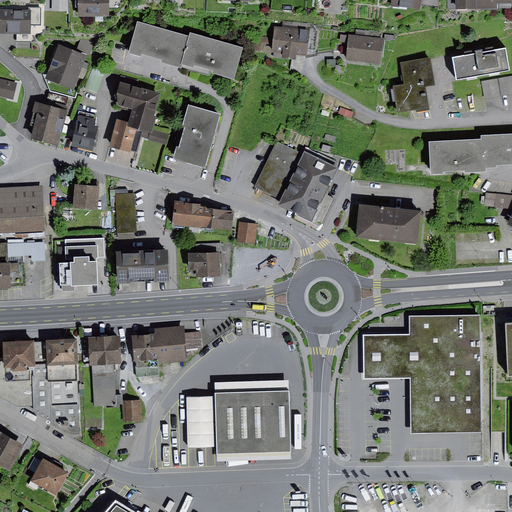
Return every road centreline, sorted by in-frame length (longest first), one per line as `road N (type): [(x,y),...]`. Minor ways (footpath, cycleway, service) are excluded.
road 1 (residential): [(319,475),(136,479),(0,412)]
road 2 (primary): [(0,316),(227,302)]
road 3 (residential): [(204,194),(229,112),(221,96),(130,62)]
road 4 (residential): [(319,475),(511,476)]
road 5 (unknown): [(120,475),(170,395),(233,338)]
road 6 (residential): [(33,161),(59,157),(204,194)]
road 7 (primary): [(348,313),(377,300),(511,287)]
road 8 (primary): [(511,276),(377,284),(347,278)]
road 9 (residential): [(320,240),(347,190),(416,197)]
